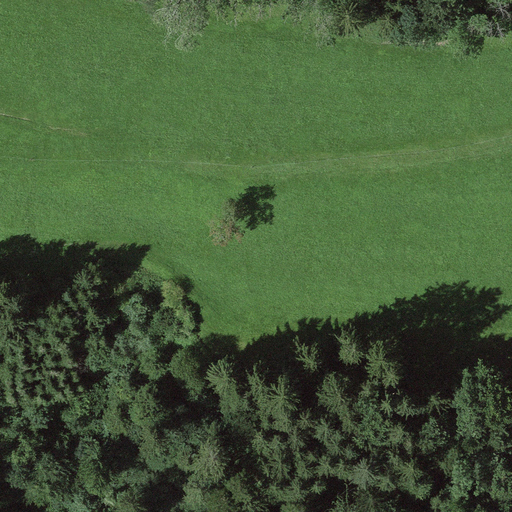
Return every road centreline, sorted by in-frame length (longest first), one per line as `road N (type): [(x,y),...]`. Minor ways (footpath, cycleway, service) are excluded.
road 1 (track): [(155,249),(0,258)]
road 2 (track): [(120,139),(0,114)]
